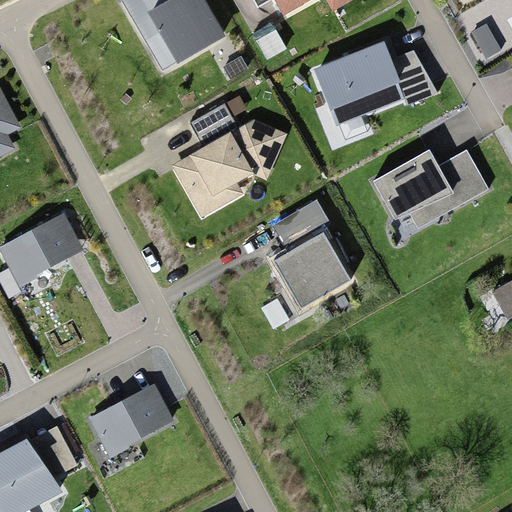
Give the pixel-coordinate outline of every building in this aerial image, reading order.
[(225,36),(204,0),(121,0),(163,71),(225,36)] [(351,0),(253,0),(257,7),(269,0),(274,0),(283,15),(309,0),(326,0),(333,11),(351,0)] [(383,41),(313,68),(336,126),(405,99),(383,41)] [(21,128),(0,89),(0,154),(15,147),(8,135),(21,128)] [(190,122),(204,146),(172,164),(201,219),(244,193),(238,183),(253,174),(267,180),(287,134),(254,119),(239,128),(223,103),(190,122)] [(439,165),(430,150),(374,181),(395,219),(408,212),(418,228),(487,189),(465,150),(439,165)] [(84,251),(63,213),(0,246),(0,251),(19,286),(84,251)] [(349,279),(322,233),(274,261),(301,307),(349,279)] [(511,281),(494,291),(506,313),(511,309),(511,281)] [(174,421),(154,384),(90,419),(110,456),(174,421)] [(24,511),(63,491),(27,437),(0,452),(0,511),(24,511)]
